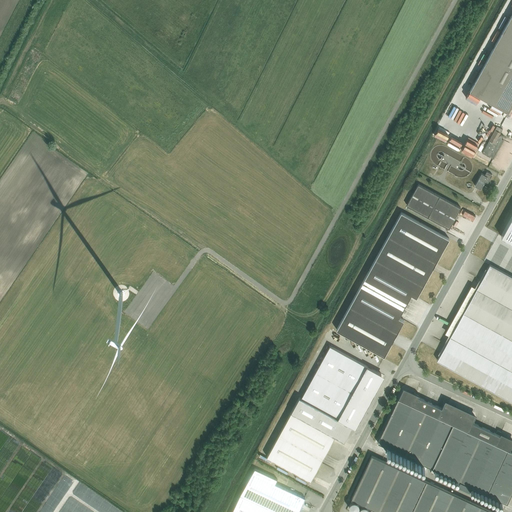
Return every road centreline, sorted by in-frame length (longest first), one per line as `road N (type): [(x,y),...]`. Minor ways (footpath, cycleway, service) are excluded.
road 1 (unclassified): [(511,168),(403,364)]
road 2 (unclassified): [(403,364),(323,511)]
road 3 (unclassified): [(511,416),(403,364)]
